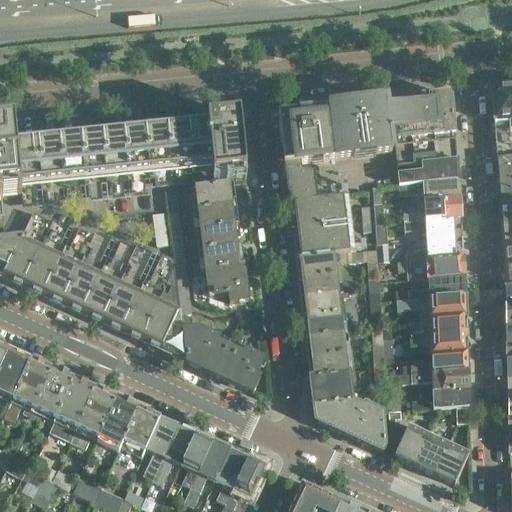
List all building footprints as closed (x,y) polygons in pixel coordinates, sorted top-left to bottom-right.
[(492,95),(495,125),(508,125),(510,136),(511,135),(511,89),(495,91),(492,95)] [(282,151),(277,152),(279,166),(283,166),(284,171),(288,196),(283,196),(284,208),(289,207),(291,225),(286,226),(288,243),(293,242),(296,262),(335,257),(349,255),(342,198),(317,202),(316,197),(314,174),(301,172),(300,164),(310,163),(311,165),(322,164),(322,162),(352,159),(352,161),(375,158),(375,156),(391,154),(389,144),(455,136),(452,100),(446,96),(435,97),(434,90),(423,92),(423,98),(397,101),(396,95),(384,96),(385,102),(364,105),(363,99),(352,100),(352,106),(311,111),(310,105),(298,106),(299,112),(277,115),(282,151)] [(0,233),(2,233),(0,210),(0,199),(21,197),(22,211),(151,198),(150,191),(213,184),(213,186),(245,183),(243,157),(239,117),(206,121),(207,125),(15,145),(13,125),(0,126),(0,233)] [(434,155),(411,157),(412,165),(435,162),(434,155)] [(511,159),(498,161),(500,209),(511,207),(511,159)] [(422,173),(398,176),(399,189),(423,186),(458,182),(457,162),(421,165),(422,173)] [(458,182),(423,186),(399,189),(400,199),(423,196),(424,205),(431,204),(431,203),(432,203),(432,202),(459,200),(458,182)] [(195,189),(200,231),(235,227),(230,186),(221,187),(195,189)] [(381,190),(372,191),(374,207),(382,206),(381,190)] [(191,315),(176,193),(165,194),(181,316),(191,315)] [(431,203),(431,204),(432,213),(403,216),(404,225),(434,222),(434,224),(461,222),(461,221),(460,221),(459,200),(432,202),(432,203),(431,203)] [(511,207),(500,209),(502,231),(511,230),(511,207)] [(369,208),(361,209),(363,234),(371,234),(369,208)] [(385,208),(375,209),(377,228),(386,227),(385,208)] [(21,239),(0,240),(0,279),(186,365),(173,262),(157,254),(156,257),(136,248),(135,250),(116,242),(114,244),(95,235),(94,238),(74,229),(73,231),(53,222),(52,225),(32,216),(21,239)] [(169,248),(164,216),(153,217),(157,249),(169,248)] [(434,224),(434,222),(404,225),(405,234),(425,232),(426,242),(462,238),(461,222),(434,224)] [(235,227),(200,231),(204,272),(240,268),(235,227)] [(388,227),(386,227),(377,228),(378,239),(384,238),(388,233),(388,227)] [(511,230),(502,231),(503,249),(511,248),(511,230)] [(462,238),(426,242),(426,243),(417,244),(417,253),(405,255),(407,263),(426,261),(427,261),(463,258),(462,238)] [(389,265),(388,247),(376,247),(376,253),(377,266),(389,265)] [(511,248),(503,249),(504,269),(511,268),(511,248)] [(376,253),(339,257),(340,267),(367,264),(368,267),(377,266),(376,253)] [(335,257),(296,262),(301,300),(339,296),(335,257)] [(399,274),(426,272),(427,283),(428,283),(464,279),(463,259),(464,259),(463,258),(427,261),(426,261),(407,263),(398,264),(399,274)] [(368,267),(369,293),(379,292),(377,266),(368,267)] [(240,268),(204,272),(206,287),(208,287),(208,291),(214,290),(215,299),(228,298),(230,306),(247,304),(243,267),(240,268)] [(464,279),(428,283),(429,291),(390,294),(391,303),(397,303),(429,300),(465,297),(464,279)] [(369,293),(371,322),(381,321),(379,292),(369,293)] [(339,296),(301,300),(306,340),(344,336),(339,296)] [(465,297),(429,300),(397,303),(398,313),(408,312),(409,313),(429,311),(430,319),(466,316),(465,297)] [(466,316),(430,319),(430,329),(410,330),(410,340),(431,338),(467,334),(466,316)] [(371,322),(372,342),(383,342),(381,321),(371,322)] [(197,331),(182,332),(186,365),(252,396),(260,379),(256,377),(263,361),(245,352),(243,356),(218,344),(219,341),(197,331)] [(467,334),(431,338),(410,340),(411,349),(431,347),(432,356),(468,352),(467,334)] [(344,336),(306,340),(311,379),(310,379),(310,380),(350,375),(350,374),(349,374),(344,336)] [(382,342),(372,342),(375,386),(385,386),(382,342)] [(392,342),(383,342),(384,360),(394,359),(392,342)] [(0,345),(0,370),(9,350),(0,345)] [(9,350),(0,370),(0,400),(9,405),(11,401),(30,360),(9,350)] [(468,352),(432,356),(432,375),(436,375),(436,373),(468,370),(467,354),(468,354),(468,352)] [(30,360),(11,401),(12,402),(3,421),(10,424),(18,408),(31,414),(33,411),(52,370),(30,360)] [(413,368),(403,368),(403,376),(413,375),(413,368)] [(52,370),(33,411),(23,433),(31,436),(40,419),(53,424),(55,421),(74,380),(52,370)] [(397,387),(432,385),(432,394),(442,394),(442,395),(469,392),(468,370),(436,373),(436,375),(432,375),(397,377),(397,387)] [(350,375),(310,380),(313,407),(352,402),(354,401),(350,375)] [(74,380),(55,421),(53,424),(48,436),(69,445),(76,430),(95,389),(74,380)] [(95,389),(76,430),(69,445),(85,451),(89,442),(96,444),(98,440),(117,399),(95,389)] [(442,394),(432,394),(433,403),(412,404),(412,412),(433,411),(469,409),(469,392),(442,395),(442,394)] [(400,395),(387,396),(388,415),(400,414),(400,395)] [(117,399),(98,440),(99,440),(98,441),(119,451),(138,409),(117,399)] [(352,402),(313,407),(315,419),(315,423),(319,425),(344,436),(384,455),(387,449),(384,414),(378,411),(379,410),(381,407),(368,400),(365,405),(364,404),(363,407),(354,402),(354,401),(352,402)] [(138,409),(119,451),(120,451),(121,451),(141,461),(146,452),(160,419),(138,409)] [(468,419),(468,411),(456,411),(456,419),(468,419)] [(400,422),(400,414),(388,415),(388,423),(400,422)] [(160,419),(146,452),(153,456),(154,456),(143,479),(152,484),(162,460),(177,427),(160,419)] [(468,427),(468,419),(456,419),(456,427),(468,427)] [(177,427),(162,460),(152,484),(151,485),(160,490),(173,465),(180,468),(195,435),(177,427)] [(414,470),(429,437),(408,428),(393,461),(414,470)] [(195,435),(180,468),(189,472),(176,502),(184,506),(197,476),(212,443),(195,435)] [(433,479),(449,446),(429,437),(414,470),(433,479)] [(212,443),(197,476),(184,506),(192,510),(207,480),(215,484),(229,451),(212,443)] [(454,488),(469,456),(449,446),(433,479),(454,488)] [(229,451),(215,484),(223,488),(216,503),(225,507),(232,492),(232,491),(247,459),(229,451)] [(247,459),(232,491),(232,492),(225,507),(222,511),(233,511),(242,496),(250,499),(266,468),(247,459)] [(9,465),(0,460),(0,471),(4,473),(9,465)] [(35,465),(27,462),(24,470),(31,473),(35,465)] [(25,474),(10,466),(5,475),(20,482),(25,474)] [(55,473),(43,468),(38,478),(49,484),(55,473)] [(41,482),(26,474),(21,482),(36,490),(41,482)] [(75,482),(58,474),(51,485),(68,495),(75,482)] [(57,490),(42,483),(37,491),(52,499),(57,490)] [(79,483),(73,496),(93,508),(100,493),(79,483)] [(302,485),(289,511),(313,511),(322,494),(302,485)] [(55,500),(61,500),(66,497),(67,494),(58,490),(53,499),(55,500)] [(118,511),(123,503),(101,493),(94,508),(102,511),(118,511)] [(129,494),(125,503),(139,510),(144,501),(129,494)] [(322,494),(313,511),(337,511),(342,503),(322,494)] [(144,501),(140,510),(144,511),(159,511),(161,509),(144,501)] [(359,511),(360,511),(342,503),(337,511),(359,511)]
